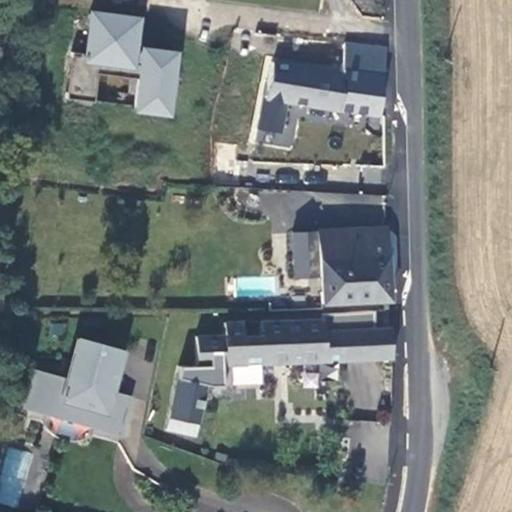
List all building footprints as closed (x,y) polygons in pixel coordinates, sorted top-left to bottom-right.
[(129,49),(133,20),(90,15),(85,54),(79,53),(79,56),(70,55),(65,99),(93,102),(97,74),(111,76),(113,62),(141,65),(135,108),(163,111),(171,54),(129,49)] [(382,77),(383,56),(343,49),(339,70),(382,77)] [(379,115),(382,77),(339,70),(338,75),(271,63),(263,109),(259,141),(280,144),(287,104),(379,115)] [(394,300),(390,227),(319,231),(321,277),(323,304),(394,300)] [(321,277),(319,231),(296,232),(298,278),(321,277)] [(322,313),(323,321),(323,328),(367,326),(367,311),(322,313)] [(195,365),(391,356),(390,325),(367,326),(323,328),(323,321),(193,327),(195,365)] [(78,338),(66,380),(34,370),(24,407),(111,432),(115,419),(120,421),(124,407),(105,402),(107,392),(109,391),(110,390),(111,388),(112,386),(112,383),(112,381),(111,379),(111,376),(114,377),(122,350),(78,338)] [(192,434),(203,384),(173,378),(162,428),(192,434)] [(386,466),(390,422),(333,418),(328,479),(385,484),(386,466)]
